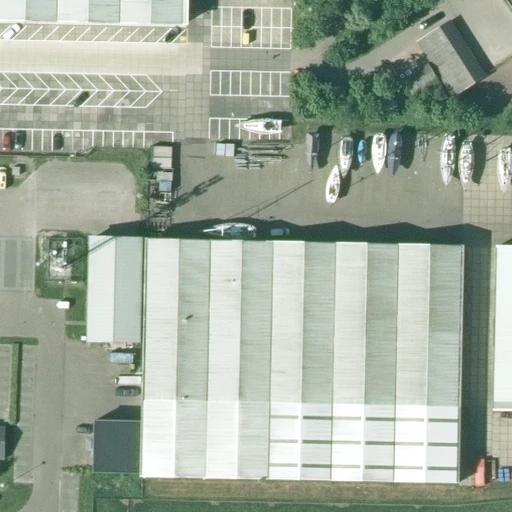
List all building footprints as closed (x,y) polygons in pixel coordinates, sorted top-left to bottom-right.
[(0,0),(0,21),(182,25),(183,0),(0,0)] [(451,97),(484,76),(449,22),(417,43),(451,97)] [(414,101),(439,85),(427,65),(401,82),(414,101)] [(369,102),(378,97),(368,78),(358,83),(369,102)] [(379,142),(380,131),(360,131),(360,142),(379,142)] [(171,148),(150,147),(149,169),(170,170),(171,148)] [(137,342),(140,241),(89,240),(87,341),(137,342)] [(146,241),(141,422),(93,421),(92,473),(140,474),(140,477),(456,484),(461,248),(146,241)] [(511,247),(496,248),(493,411),(511,411),(511,247)] [(8,444),(7,483),(24,484),(25,445),(8,444)]
